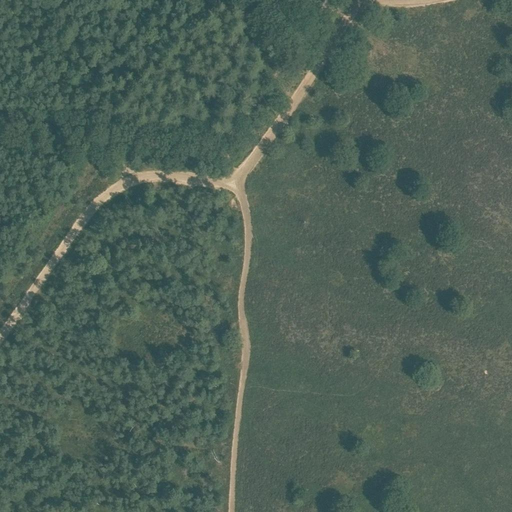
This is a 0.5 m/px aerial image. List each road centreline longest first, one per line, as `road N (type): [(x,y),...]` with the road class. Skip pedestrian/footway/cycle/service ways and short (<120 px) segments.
road 1 (track): [(233,181),(249,245),(231,511)]
road 2 (track): [(113,124),(225,138),(328,0)]
road 3 (track): [(139,177),(95,202),(0,335)]
road 4 (track): [(354,9),(233,181)]
road 5 (track): [(113,124),(88,109),(1,0)]
